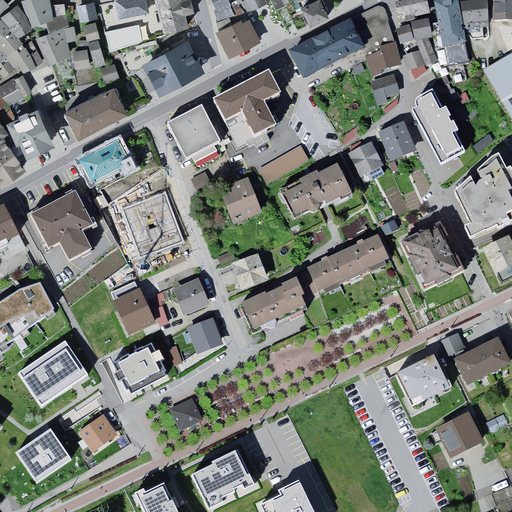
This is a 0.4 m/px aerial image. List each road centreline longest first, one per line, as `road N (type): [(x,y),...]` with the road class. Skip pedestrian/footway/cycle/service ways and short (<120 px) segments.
road 1 (residential): [(154,112),(242,352),(124,416)]
road 2 (residential): [(385,0),(402,52),(405,114),(489,293)]
road 3 (residential): [(378,0),(220,77)]
road 4 (residential): [(154,112),(0,195)]
road 5 (residential): [(20,511),(140,447),(124,416)]
